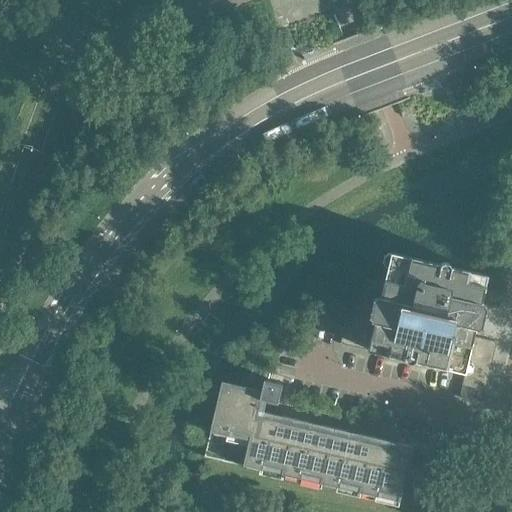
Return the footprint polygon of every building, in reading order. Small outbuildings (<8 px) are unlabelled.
[(340,344),(404,359),(406,362),(411,363),(415,361),(465,373),(468,361),(471,349),(473,337),(476,327),(487,275),(462,269),(390,253),(387,267),(383,281),(356,275),(340,344)] [(497,342),(473,337),(471,349),(494,354),(497,342)] [(491,367),(494,354),(471,349),(468,361),(491,367)] [(488,379),(491,367),(468,361),(465,373),(465,374),(488,379)] [(485,391),(488,379),(465,374),(462,386),(485,391)] [(412,446),(275,414),(282,384),(264,380),(261,391),(221,381),(204,456),(259,469),(258,474),(282,480),(283,475),(298,478),(297,483),(321,489),(322,484),(336,487),(335,492),(359,498),(360,493),(375,496),(374,501),(398,506),(399,502),(411,451),(412,446)] [(483,403),(485,391),(462,386),(460,398),(483,403)]
